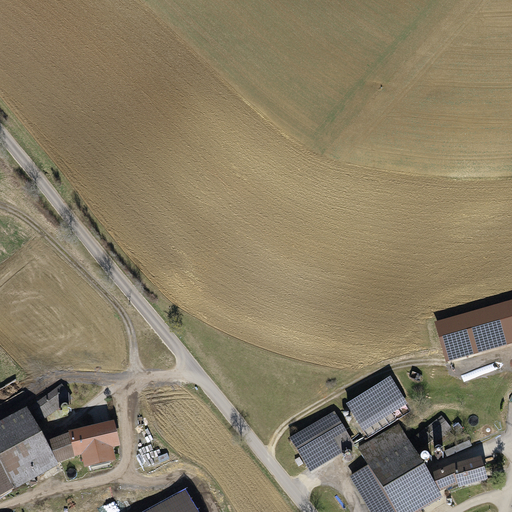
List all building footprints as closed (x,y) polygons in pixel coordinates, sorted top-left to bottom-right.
[(447,354),(511,335),(511,304),(438,325),(447,354)] [(149,366),(167,363),(166,357),(148,360),(149,366)] [(391,380),(349,407),(360,424),(358,426),(367,440),(414,410),(405,396),(403,398),(391,380)] [(63,386),(27,412),(36,426),(49,416),(49,415),(72,398),(63,386)] [(27,412),(0,426),(0,496),(28,481),(31,487),(37,484),(34,478),(36,477),(33,472),(54,460),(74,452),(71,437),(47,447),(36,426),(27,412)] [(335,413),(291,439),(308,467),(351,441),(335,413)] [(400,426),(360,449),(369,467),(353,477),(373,511),(421,511),(420,510),(422,509),(419,503),(438,492),(458,483),(460,487),(487,480),(482,460),(454,467),(455,469),(430,478),(414,450),(430,437),(434,444),(452,429),(442,418),(410,443),(400,426)] [(70,436),(71,437),(74,452),(75,456),(84,454),(87,466),(113,460),(110,448),(119,446),(114,428),(99,431),(98,429),(70,436)] [(446,452),(448,457),(472,447),(470,441),(446,452)] [(196,511),(190,499),(165,511),(196,511)]
